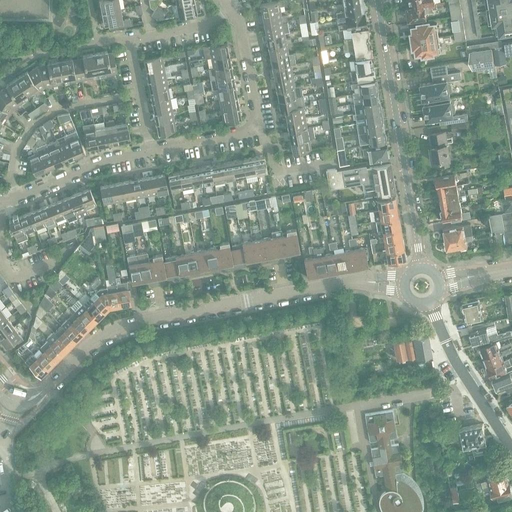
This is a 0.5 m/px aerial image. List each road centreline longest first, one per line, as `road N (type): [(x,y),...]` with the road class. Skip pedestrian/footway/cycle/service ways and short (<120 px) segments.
road 1 (tertiary): [(20,402),(36,397),(90,344),(134,320),(358,281),(404,284)]
road 2 (residential): [(376,0),(420,268)]
road 3 (tertiary): [(428,302),(453,359),(511,448)]
road 4 (residential): [(0,203),(149,149)]
road 5 (residential): [(299,255),(150,285)]
road 6 (residential): [(229,7),(258,128)]
